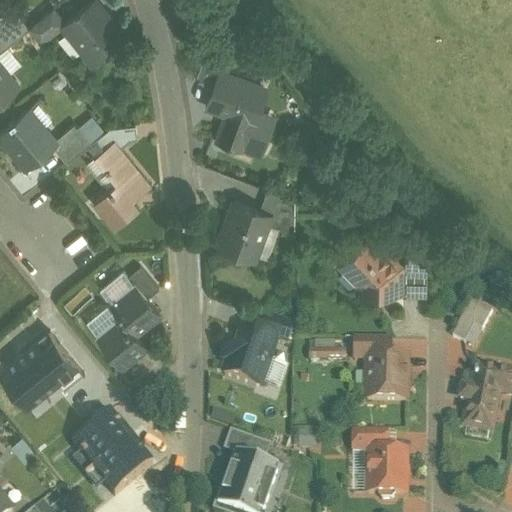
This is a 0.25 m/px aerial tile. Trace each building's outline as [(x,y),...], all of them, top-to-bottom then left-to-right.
[(96,0),(94,0),(63,25),(94,64),(127,37),(96,0)] [(13,8),(0,18),(0,54),(30,29),(29,28),(13,8)] [(53,9),(29,28),(30,29),(41,43),(60,28),(56,24),(61,19),(53,9)] [(234,56),(208,46),(197,76),(199,76),(199,75),(216,81),(220,72),(227,75),(234,56)] [(0,63),(0,103),(20,87),(0,63)] [(227,75),(220,72),(216,81),(208,106),(222,111),(222,109),(230,111),(224,128),(223,128),(222,130),(223,130),(220,139),(219,139),(218,141),(228,144),(227,146),(232,147),(232,145),(242,149),(242,147),(263,155),(264,153),(257,150),(267,123),(259,120),(260,117),(258,112),(255,112),(264,88),(227,75)] [(27,112),(17,121),(15,119),(11,123),(12,125),(0,134),(0,136),(27,169),(55,146),(27,112)] [(76,124),(65,133),(71,140),(58,151),(68,164),(93,144),(76,124)] [(137,126),(111,129),(98,140),(105,149),(115,141),(122,149),(132,141),(139,140),(137,126)] [(122,149),(115,141),(105,149),(97,156),(107,169),(106,170),(108,173),(110,172),(119,183),(95,203),(115,229),(141,208),(135,200),(152,186),(122,149)] [(35,181),(52,176),(47,164),(31,170),(35,181)] [(295,201),(268,191),(260,211),(271,215),(267,224),(295,234),(295,201)] [(260,211),(235,202),(234,204),(235,204),(229,222),(228,222),(219,246),(255,259),(267,224),(271,215),(260,211)] [(401,267),(372,237),(359,249),(363,253),(350,266),(359,276),(359,290),(361,292),(377,292),(379,290),(384,290),(386,292),(393,292),(395,290),(400,291),(401,291),(401,267)] [(428,271),(413,256),(401,267),(401,291),(400,291),(399,293),(404,296),(427,297),(428,271)] [(160,290),(141,267),(128,277),(134,284),(134,283),(148,299),(160,290)] [(161,315),(148,299),(134,283),(134,284),(110,303),(121,316),(136,334),(161,315)] [(489,323),(468,312),(470,309),(470,308),(453,340),(465,346),(474,329),(483,334),(489,323)] [(294,326),(258,314),(252,332),(277,341),(276,343),(287,347),(294,326)] [(136,334),(121,316),(97,335),(123,367),(147,348),(136,334)] [(252,332),(241,329),(236,343),(230,340),(223,360),(229,362),(224,376),(265,390),(272,369),(268,367),(276,343),(277,341),(252,332)] [(0,374),(27,409),(59,383),(65,391),(85,374),(49,330),(47,331),(49,333),(22,354),(21,353),(5,366),(6,366),(0,370),(0,374)] [(391,343),(356,342),(355,364),(368,364),(387,364),(387,361),(391,361),(391,343)] [(346,354),(310,353),(310,363),(346,364),(346,354)] [(387,364),(368,364),(368,403),(406,404),(407,361),(391,361),(387,361),(387,364)] [(511,376),(477,370),(472,393),(464,392),(461,403),(470,404),(466,428),(492,434),(499,395),(511,397),(511,376)] [(152,378),(131,396),(141,409),(163,391),(152,378)] [(72,444),(115,497),(153,465),(110,413),(72,444)] [(301,449),(320,449),(320,432),(302,432),(301,449)] [(272,448),(232,433),(225,453),(237,457),(237,455),(266,465),(272,448)] [(389,434),(353,434),(353,455),(370,455),(370,454),(389,454),(389,434)] [(389,454),(370,454),(370,455),(369,496),(379,496),(379,499),(383,502),(392,502),(395,499),(396,497),(406,496),(405,482),(408,479),(408,473),(406,470),(406,454),(389,454)] [(266,465),(237,455),(237,457),(229,479),(233,480),(221,511),(266,511),(275,489),(273,488),(279,470),(266,465)] [(0,511),(11,511),(0,498),(0,511)]
